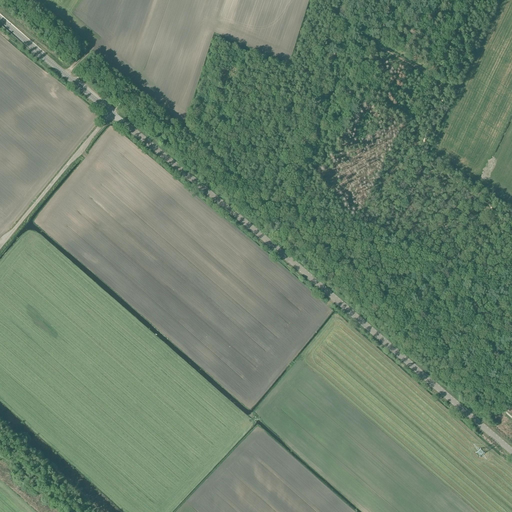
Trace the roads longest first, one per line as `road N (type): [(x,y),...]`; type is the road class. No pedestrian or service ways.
road 1 (tertiary): [(511,454),(112,112)]
road 2 (unclassified): [(0,246),(112,112)]
road 3 (tertiary): [(112,112),(0,19)]
